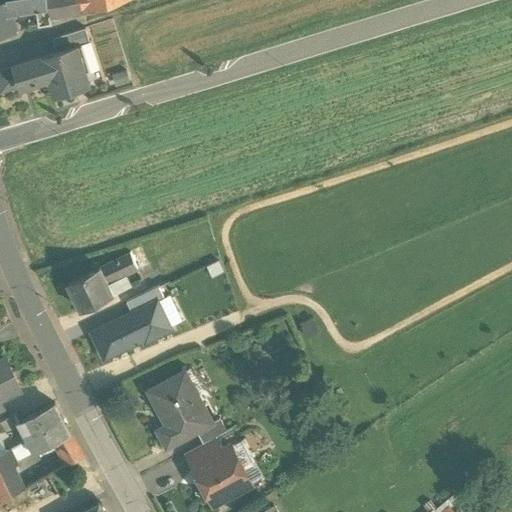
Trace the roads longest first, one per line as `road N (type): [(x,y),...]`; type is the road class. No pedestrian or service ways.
road 1 (unclassified): [(0,143),(480,0)]
road 2 (residential): [(140,511),(0,238)]
